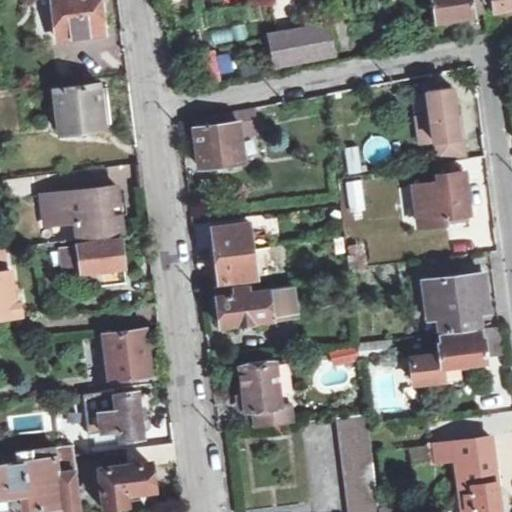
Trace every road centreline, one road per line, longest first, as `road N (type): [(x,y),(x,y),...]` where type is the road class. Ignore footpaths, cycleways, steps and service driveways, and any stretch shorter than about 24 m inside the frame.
road 1 (residential): [(158,112),(487,55),(511,252)]
road 2 (residential): [(207,511),(158,112)]
